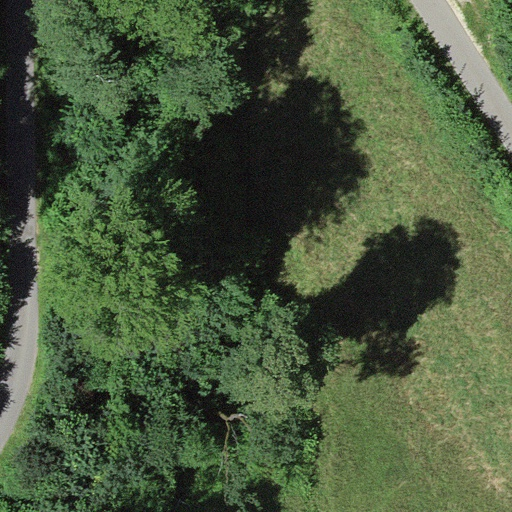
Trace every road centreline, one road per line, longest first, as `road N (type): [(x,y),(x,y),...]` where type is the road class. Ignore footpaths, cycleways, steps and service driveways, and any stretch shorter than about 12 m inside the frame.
road 1 (unclassified): [(24,0),(28,325),(22,378),(0,435)]
road 2 (unclassified): [(511,125),(432,0)]
